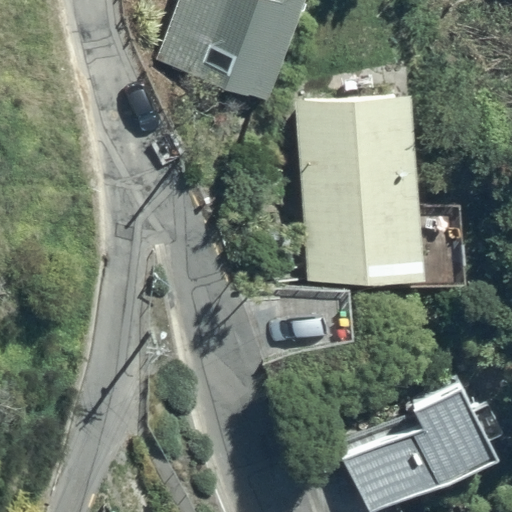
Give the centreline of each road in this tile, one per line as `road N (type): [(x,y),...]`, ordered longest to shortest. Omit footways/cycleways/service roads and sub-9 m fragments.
road 1 (residential): [(135,145),(163,206),(262,511)]
road 2 (residential): [(65,511),(111,360),(135,145)]
road 3 (residential): [(135,145),(86,0)]
